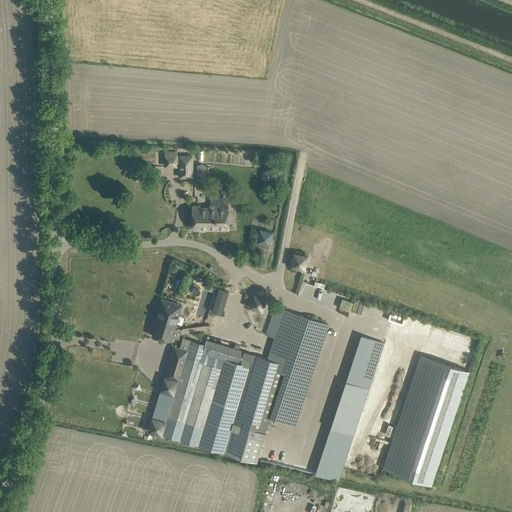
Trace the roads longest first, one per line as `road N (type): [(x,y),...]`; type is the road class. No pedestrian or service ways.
road 1 (tertiary): [(0,496),(54,328),(47,0)]
road 2 (unknown): [(53,228),(183,242),(287,301),(366,327)]
road 3 (track): [(353,0),(511,61)]
